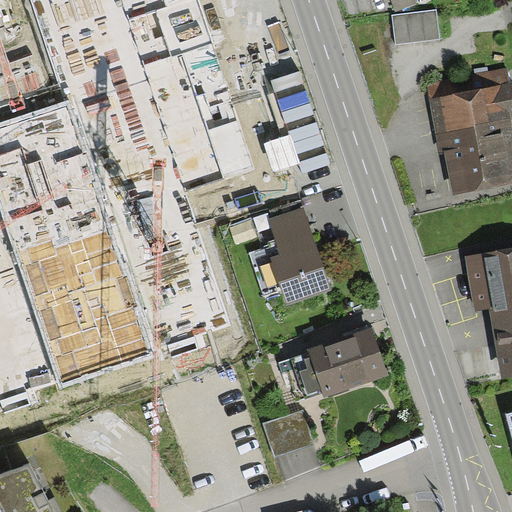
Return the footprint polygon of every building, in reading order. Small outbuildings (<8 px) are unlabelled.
[(415,5),(412,0),(388,0),(395,14),(415,5)] [(439,48),(436,18),(390,22),(393,52),(439,48)] [(429,87),(442,197),(511,187),(511,117),(507,78),(429,87)] [(0,198),(63,384),(154,354),(69,102),(0,124),(0,198)] [(329,293),(306,217),(268,228),(277,258),(264,261),(279,308),(329,293)] [(511,248),(482,253),(501,376),(511,374),(511,248)] [(385,368),(371,324),(312,342),(326,386),(385,368)] [(312,441),(303,410),(267,421),(275,451),(312,441)] [(53,511),(27,456),(0,465),(0,491),(10,511),(53,511)]
